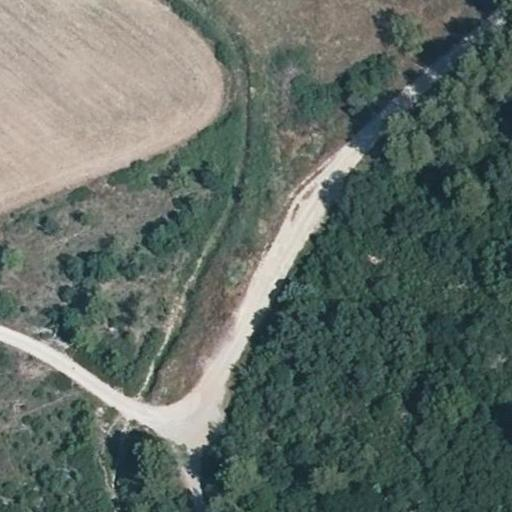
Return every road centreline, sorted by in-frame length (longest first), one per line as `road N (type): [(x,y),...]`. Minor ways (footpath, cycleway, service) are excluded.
road 1 (track): [(511,18),(338,171),(284,244),(196,433),(196,478),(208,511)]
road 2 (track): [(0,336),(112,400),(196,433)]
